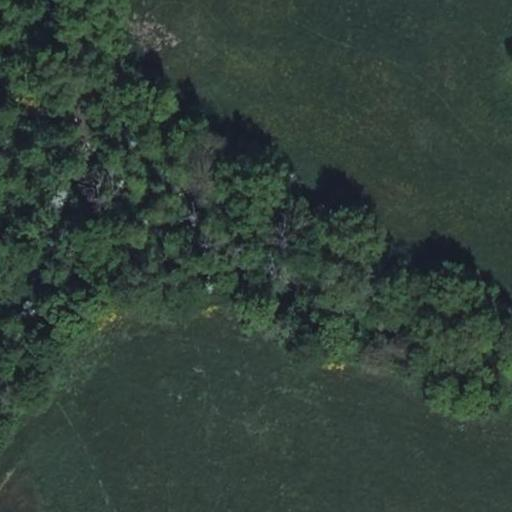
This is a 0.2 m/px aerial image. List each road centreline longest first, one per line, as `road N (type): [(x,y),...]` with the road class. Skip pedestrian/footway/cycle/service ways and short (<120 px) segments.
road 1 (track): [(18,0),(55,259)]
road 2 (track): [(0,368),(55,259)]
